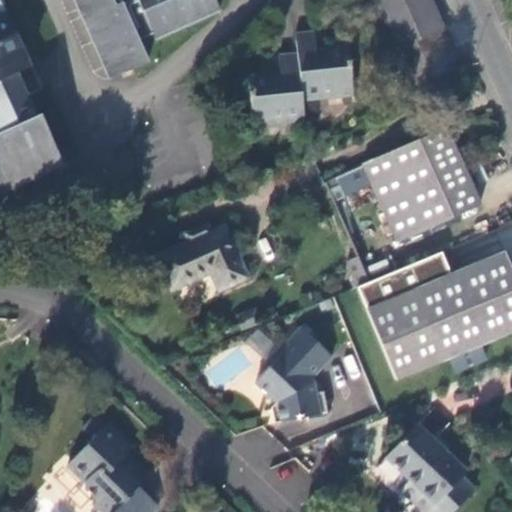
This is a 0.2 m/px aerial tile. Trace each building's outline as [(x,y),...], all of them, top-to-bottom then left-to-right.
[(0,0),(0,193),(55,170),(23,97),(39,88),(0,0)] [(66,0),(102,81),(142,64),(132,42),(146,36),(149,41),(214,12),(208,0),(66,0)] [(426,0),(361,0),(403,92),(458,69),(426,0)] [(350,99),(345,51),(315,54),(314,37),(295,39),(296,59),(278,61),(279,78),(248,81),(251,128),(302,123),(300,103),(350,99)] [(478,207),(445,130),(333,178),(342,197),(369,185),(396,244),(478,207)] [(246,280),(222,229),(156,257),(172,292),(210,275),(218,293),(246,280)] [(511,278),(502,254),(363,312),(392,381),(511,332),(511,278)] [(259,326),(246,341),(267,359),(280,344),(259,326)] [(277,404),(272,409),(275,425),(309,418),(309,422),(330,418),(325,393),(318,394),(315,383),(313,380),(334,358),(303,329),(269,364),(273,367),(257,384),(277,404)] [(101,511),(125,511),(122,509),(140,489),(136,485),(136,478),(144,470),(130,456),(135,452),(110,426),(96,440),(94,448),(87,448),(69,467),(86,484),(87,490),(99,502),(94,506),(101,511)] [(387,458),(412,481),(436,503),(451,488),(464,500),(475,490),(462,476),(464,472),(416,427),(387,458)] [(436,503),(412,481),(403,490),(425,511),(453,511),(464,500),(451,488),(436,503)] [(158,511),(161,509),(140,489),(122,509),(125,511),(158,511)]
